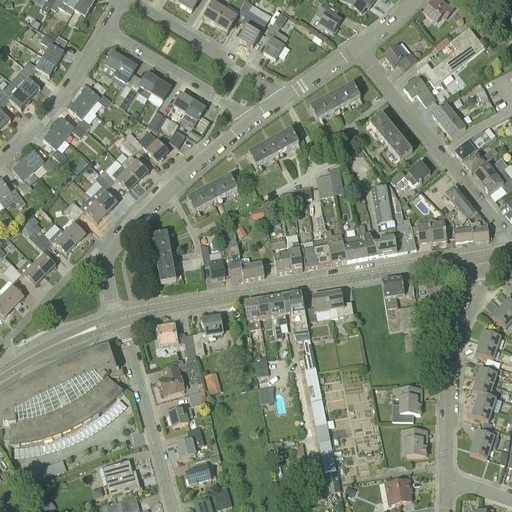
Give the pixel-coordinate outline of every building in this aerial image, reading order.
[(51,11),(57,0),(36,0),(46,6),(45,8),(51,11)] [(74,14),(81,0),(57,0),(51,11),(56,14),(58,10),(71,18),(74,14)] [(86,0),(81,0),(74,14),(81,18),(74,29),(78,31),(94,5),(86,0)] [(184,0),(180,7),(192,14),(200,0),(184,0)] [(373,5),(375,0),(348,0),(345,6),(361,16),(370,3),(373,5)] [(445,23),(453,13),(437,0),(423,17),(436,28),(442,21),(445,23)] [(453,10),(458,5),(453,2),(449,7),(453,10)] [(215,28),(225,11),(213,4),(204,21),(215,28)] [(244,21),(248,14),(252,8),(245,4),(238,17),(244,21)] [(333,36),(341,23),(335,19),(338,14),(324,5),(316,18),(322,21),(319,27),(333,36)] [(225,11),(215,28),(227,35),(237,19),(225,11)] [(248,14),(244,21),(242,25),(247,28),(239,42),(252,50),(261,35),(255,31),(260,22),(248,14)] [(420,15),(415,20),(420,25),(425,20),(420,15)] [(285,24),(287,20),(280,16),(277,20),(285,24)] [(273,40),(280,30),(275,24),(267,37),(273,40)] [(434,90),(484,50),(468,30),(450,45),(456,52),(432,72),(426,65),(417,73),(421,78),(404,93),(412,103),(417,99),(426,110),(434,102),(424,88),(429,84),(434,90)] [(31,32),(26,36),(30,40),(35,35),(31,32)] [(58,40),(48,34),(46,39),(54,43),(55,44),(58,40)] [(51,48),(54,43),(45,38),(41,45),(49,50),(43,60),(57,68),(64,56),(51,48)] [(58,40),(55,44),(64,49),(68,44),(58,39),(58,40)] [(275,64),(284,49),(272,42),(263,57),(275,64)] [(402,44),(396,49),(384,59),(394,71),(398,68),(403,74),(417,63),(411,55),(402,44)] [(114,80),(125,62),(113,55),(104,69),(100,76),(112,83),(114,80)] [(49,80),(57,68),(43,60),(37,69),(28,64),(28,65),(25,63),(22,66),(25,68),(24,70),(32,77),(36,73),(49,80)] [(125,87),(126,88),(126,87),(132,76),(136,70),(125,62),(114,80),(125,87)] [(29,82),(32,77),(24,70),(18,77),(26,83),(18,92),(30,103),(40,92),(29,82)] [(148,76),(136,94),(136,95),(148,102),(159,83),(148,76)] [(159,83),(148,102),(151,97),(162,104),(171,90),(159,83)] [(9,103),(21,113),(30,103),(18,92),(11,85),(3,93),(0,96),(0,103),(5,108),(9,103)] [(93,89),(102,97),(106,92),(107,90),(102,86),(101,88),(97,85),(93,89)] [(353,87),(310,111),(317,124),(360,101),(353,87)] [(119,110),(131,91),(126,88),(123,92),(119,98),(114,107),(119,110)] [(105,110),(110,104),(102,97),(99,101),(87,91),(78,103),(90,113),(98,104),(105,110)] [(136,94),(131,91),(119,110),(124,113),(125,111),(136,95),(136,94)] [(185,118),(193,104),(181,97),(173,110),(185,118)] [(0,113),(5,108),(0,103),(0,133),(10,124),(0,113)] [(83,122),(90,113),(78,103),(69,114),(80,124),(77,128),(85,134),(89,138),(95,131),(83,122)] [(185,118),(197,125),(205,111),(193,104),(185,118)] [(438,127),(452,116),(445,107),(432,118),(438,127)] [(152,133),(162,118),(157,114),(147,130),(152,133)] [(445,135),(459,124),(452,116),(438,127),(445,135)] [(412,155),(381,117),(369,127),(400,165),(412,155)] [(167,121),(162,118),(152,133),(157,136),(161,131),(167,121)] [(179,128),(167,121),(161,131),(172,138),(179,128)] [(85,134),(77,128),(74,132),(62,122),(52,133),(65,143),(72,135),(80,141),(85,134)] [(459,124),(445,135),(452,143),(465,132),(459,124)] [(179,128),(172,138),(182,145),(189,134),(179,128)] [(58,152),(65,143),(52,133),(43,144),(55,154),(51,158),(60,165),(65,158),(58,152)] [(248,157),(256,171),(299,147),(291,133),(248,157)] [(476,154),(490,142),(483,133),(454,155),(462,165),(476,154)] [(125,140),(126,141),(138,154),(143,149),(146,153),(157,165),(168,155),(157,143),(154,139),(153,139),(149,134),(138,145),(130,136),(125,140)] [(350,143),(354,149),(358,146),(354,140),(350,143)] [(133,158),(138,154),(126,141),(121,145),(133,158)] [(484,166),(493,158),(489,153),(483,158),(483,157),(480,159),(477,156),(464,166),(471,176),(484,165),(484,166)] [(49,176),(55,170),(48,162),(44,166),(34,155),(23,165),(34,176),(42,168),(49,176)] [(121,168),(138,185),(147,175),(135,164),(136,163),(131,157),(122,167),(121,168)] [(117,162),(107,172),(112,177),(122,167),(117,162)] [(482,189),(504,172),(507,169),(501,162),(495,167),(496,168),(491,172),(487,167),(473,178),(482,189)] [(25,184),(34,176),(23,165),(13,174),(22,185),(18,189),(26,197),(32,191),(25,184)] [(417,187),(430,177),(421,165),(408,176),(412,182),(408,185),(413,191),(417,187)] [(129,194),(138,185),(121,168),(112,178),(117,183),(129,194)] [(344,197),(339,171),(329,174),(330,178),(334,199),(344,197)] [(511,182),(504,172),(482,189),(490,199),(501,190),(506,197),(511,192),(511,182)] [(99,178),(110,188),(115,183),(104,173),(99,178)] [(393,188),(405,178),(401,173),(389,183),(393,188)] [(106,192),(110,188),(99,178),(95,182),(102,189),(91,201),(95,205),(107,216),(117,206),(106,196),(108,194),(106,192)] [(330,178),(323,179),(327,200),(334,199),(330,178)] [(187,203),(195,217),(238,193),(230,179),(187,203)] [(323,179),(316,181),(320,201),(327,200),(323,179)] [(0,183),(0,204),(8,198),(18,211),(25,206),(15,192),(10,195),(1,183),(0,183)] [(454,187),(445,195),(449,199),(458,192),(454,187)] [(371,191),(377,228),(403,224),(400,207),(390,188),(371,191)] [(449,199),(459,212),(468,223),(477,215),(458,192),(449,199)] [(275,203),(269,204),(271,218),(277,216),(275,203)] [(69,209),(79,219),(83,215),(73,204),(69,209)] [(271,218),(269,204),(263,205),(265,219),(271,218)] [(297,213),(306,212),(305,204),(296,205),(297,213)] [(85,215),(97,226),(107,216),(95,205),(85,215)] [(74,224),(79,219),(69,209),(64,213),(74,224)] [(459,212),(447,221),(453,228),(453,230),(471,228),(471,227),(468,223),(459,212)] [(477,215),(468,223),(471,227),(479,226),(480,228),(487,227),(477,215)] [(33,219),(26,227),(35,237),(37,235),(41,231),(36,227),(34,225),(36,223),(33,219)] [(446,245),(444,226),(443,219),(435,220),(435,224),(417,226),(419,245),(431,244),(431,247),(446,245)] [(317,234),(325,232),(323,220),(315,221),(317,234)] [(377,228),(379,235),(386,234),(387,239),(392,238),(395,256),(416,252),(412,232),(409,223),(403,224),(377,228)] [(64,236),(76,247),(85,238),(73,226),(64,236)] [(471,227),(471,228),(473,245),(473,246),(489,244),(487,227),(480,228),(479,226),(471,227)] [(367,262),(377,260),(368,237),(369,237),(369,234),(365,235),(363,227),(358,228),(360,235),(360,239),(362,239),(367,262)] [(471,228),(453,230),(456,247),(473,245),(471,228)] [(241,229),(235,233),(240,240),(246,236),(241,229)] [(76,247),(64,236),(60,231),(49,242),(42,235),(38,240),(48,250),(53,246),(54,247),(55,246),(66,257),(76,247)] [(9,232),(4,236),(7,241),(13,237),(9,232)] [(346,265),(342,242),(341,237),(331,238),(330,233),(326,233),(326,237),(327,241),(329,250),(332,268),(346,265)] [(243,284),(239,262),(237,247),(235,234),(222,238),(223,244),(220,253),(221,261),(225,281),(225,279),(230,279),(231,286),(243,284)] [(44,255),(48,250),(38,240),(33,235),(29,239),(28,240),(44,255)] [(152,239),(161,287),(176,284),(167,236),(152,239)] [(287,256),(291,275),(303,273),(300,251),(299,252),(297,237),(286,239),(289,254),(288,254),(288,256),(287,256)] [(368,237),(377,260),(395,256),(392,238),(387,239),(380,241),(380,244),(373,245),(370,237),(369,237),(368,237)] [(360,239),(345,241),(342,242),(346,265),(367,262),(362,239),(360,239)] [(272,252),(286,249),(284,240),(270,243),(271,251),(272,252)] [(318,270),(332,268),(329,250),(327,241),(312,244),(314,252),(315,261),(317,261),(318,270)] [(305,273),(318,270),(317,261),(315,261),(314,252),(312,244),(301,246),(302,254),(305,273)] [(221,261),(220,253),(211,254),(209,254),(208,249),(202,248),(202,246),(200,246),(204,268),(209,267),(212,283),(225,281),(221,261)] [(55,268),(44,256),(33,267),(45,279),(55,268)] [(276,278),(291,275),(287,256),(273,258),(276,278)] [(33,267),(30,264),(28,262),(18,273),(4,260),(0,263),(0,264),(7,271),(17,282),(22,277),(23,277),(35,289),(45,279),(33,267)] [(239,262),(243,284),(264,280),(262,267),(254,268),(250,269),(249,261),(239,262)] [(11,288),(17,282),(7,271),(2,276),(9,283),(0,292),(0,296),(14,310),(23,300),(11,288)] [(414,297),(411,280),(381,285),(386,313),(395,312),(395,309),(397,308),(396,301),(404,300),(404,299),(414,297)] [(326,297),(329,314),(330,322),(353,318),(351,305),(342,307),(340,295),(326,297)] [(0,315),(4,319),(14,310),(0,296),(0,315)] [(296,344),(303,343),(306,358),(302,359),(305,373),(315,371),(316,371),(310,341),(309,341),(301,296),(281,300),(285,319),(291,318),(296,344)] [(316,317),(329,314),(326,297),(312,300),(314,311),(306,312),(308,326),(317,324),(316,317)] [(281,300),(267,302),(272,329),(274,336),(275,343),(282,342),(280,328),(286,327),(285,319),(281,300)] [(511,304),(508,301),(500,310),(511,320),(511,304)] [(266,330),(272,329),(267,302),(256,304),(259,323),(265,322),(266,330)] [(261,332),(259,323),(256,304),(244,306),(249,333),(249,334),(261,332)] [(386,313),(389,335),(402,334),(419,331),(416,308),(395,312),(386,313)] [(506,332),(511,325),(511,320),(500,310),(492,320),(506,332)] [(207,334),(208,341),(223,338),(220,320),(201,323),(203,335),(207,334)] [(195,357),(192,338),(185,339),(185,336),(174,338),(173,330),(158,332),(161,350),(185,346),(186,354),(187,358),(195,357)] [(208,344),(208,341),(207,334),(203,335),(198,336),(198,337),(192,338),(195,357),(196,358),(204,357),(203,345),(208,344)] [(480,345),(497,351),(501,340),(484,334),(480,345)] [(413,351),(423,349),(421,337),(411,339),(413,351)] [(493,363),(497,351),(480,345),(476,357),(493,363)] [(10,427),(10,446),(15,446),(22,446),(26,445),(33,444),(38,443),(43,442),(52,440),(60,437),(66,435),(72,432),(78,429),(83,426),(87,424),(91,421),(95,418),(102,413),(107,409),(113,403),(118,398),(122,393),(107,381),(119,379),(117,373),(119,372),(117,367),(115,368),(109,349),(98,353),(97,352),(82,357),(82,359),(61,368),(61,366),(45,373),(46,375),(26,385),(25,383),(10,391),(11,393),(0,399),(0,428),(3,426),(10,427)] [(200,371),(197,362),(184,366),(182,366),(183,372),(190,370),(193,373),(200,371)] [(267,369),(266,363),(254,365),(255,371),(267,369)] [(476,383),(493,389),(497,377),(501,378),(502,373),(485,367),(483,372),(480,371),(476,383)] [(164,398),(184,392),(177,368),(163,373),(165,380),(159,382),(164,398)] [(255,371),(256,379),(269,377),(267,369),(255,371)] [(306,380),(317,378),(315,371),(305,373),(306,380)] [(208,394),(209,397),(221,394),(216,376),(204,379),(208,394)] [(318,384),(317,378),(306,380),(307,386),(318,384)] [(490,399),(493,389),(476,383),(472,394),(479,396),(496,402),(490,399)] [(319,390),(318,384),(307,386),(308,392),(319,390)] [(320,396),(319,390),(308,392),(309,398),(320,396)] [(266,391),(258,392),(261,408),(269,407),(266,391)] [(417,409),(417,408),(417,392),(396,392),(395,401),(400,401),(400,416),(392,416),(392,425),(392,426),(413,426),(413,418),(420,418),(421,409),(417,409)] [(190,403),(201,400),(199,395),(188,398),(190,403)] [(321,403),(320,396),(309,398),(310,405),(321,403)] [(492,413),(496,402),(479,396),(475,407),(492,413)] [(192,410),(203,407),(201,400),(190,403),(192,410)] [(323,409),(321,403),(310,405),(312,411),(323,409)] [(489,425),(492,413),(475,407),(471,419),(489,425)] [(324,415),(323,409),(312,411),(313,417),(324,415)] [(172,430),(189,426),(187,420),(192,419),(190,410),(168,416),(172,430)] [(325,421),(324,415),(313,417),(314,423),(325,421)] [(316,429),(326,427),(325,421),(314,423),(316,429)] [(317,435),(328,433),(326,427),(316,429),(317,435)] [(473,445),(491,451),(495,452),(499,441),(497,440),(499,435),(482,429),(481,435),(477,433),(473,445)] [(181,461),(196,456),(194,450),(204,448),(199,430),(186,434),(189,443),(177,447),(181,461)] [(423,451),(423,434),(401,434),(400,459),(425,459),(425,451),(423,451)] [(282,443),(268,446),(269,452),(283,449),(282,443)] [(321,453),(331,452),(330,445),(320,447),(321,453)] [(487,462),(491,451),(473,445),(469,457),(487,462)] [(303,454),(302,447),(291,450),(292,456),(303,454)] [(322,460),(333,458),(331,452),(321,453),(322,460)] [(305,460),(303,454),(292,456),(294,462),(305,460)] [(505,469),(507,463),(508,455),(502,454),(501,461),(499,466),(505,469)] [(219,457),(210,459),(197,462),(199,471),(200,471),(201,472),(186,476),(187,483),(186,483),(187,489),(189,488),(189,489),(204,485),(211,483),(207,469),(221,465),(219,457)] [(323,466),(334,464),(333,458),(322,460),(323,466)] [(306,467),(305,460),(294,462),(295,469),(306,467)] [(133,474),(129,463),(117,466),(117,467),(103,470),(110,498),(124,494),(125,494),(140,490),(135,474),(133,474)] [(324,472),(335,470),(334,464),(323,466),(324,472)] [(307,473),(306,467),(295,469),(296,475),(307,473)] [(324,472),(325,478),(336,476),(335,470),(324,472)] [(309,479),(307,473),(296,475),(297,482),(309,479)] [(327,490),(339,488),(337,482),(326,484),(327,490)] [(388,509),(411,504),(408,490),(410,489),(409,482),(384,487),(388,509)] [(328,496),(339,494),(339,488),(327,490),(328,496)] [(347,489),(343,497),(352,500),(355,492),(347,489)] [(220,511),(232,509),(227,491),(222,493),(207,497),(209,503),(194,507),(195,511),(220,511)] [(49,502),(41,508),(43,511),(53,511),(56,510),(49,502)] [(129,511),(127,502),(101,510),(96,511),(129,511)]
